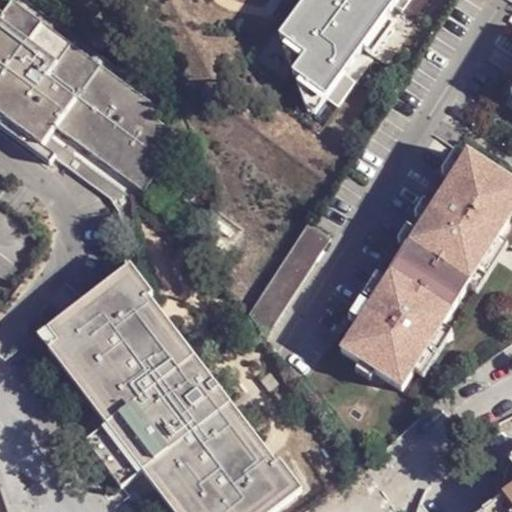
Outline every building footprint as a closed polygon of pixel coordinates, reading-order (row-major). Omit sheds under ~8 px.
[(0,0),(0,116),(45,149),(52,139),(59,130),(147,194),(179,149),(170,143),(177,134),(156,119),(162,110),(7,0),(0,0)] [(7,0),(162,110),(167,104),(22,0),(7,0)] [(321,83),(354,106),(429,0),(340,0),(307,46),(333,63),(321,83)] [(45,149),(0,116),(0,127),(40,156),(48,162),(53,155),(45,149)] [(468,159),(459,153),(443,175),(453,182),(468,159)] [(511,183),(470,156),(468,159),(453,182),(435,210),(426,223),(417,236),(408,250),(386,283),(358,326),(341,352),(359,365),(374,374),(400,391),(412,372),(440,329),(467,289),(498,242),(511,220),(511,183)] [(435,210),(425,204),(416,216),(426,223),(435,210)] [(332,243),(308,228),(250,317),(266,338),(332,243)] [(417,236),(408,230),(399,243),(408,250),(417,236)] [(498,242),(467,289),(476,295),(508,248),(498,242)] [(119,277),(40,338),(50,351),(42,358),(71,395),(100,433),(79,449),(116,495),(136,479),(162,511),(276,511),(297,497),(274,468),(271,470),(142,306),(145,303),(133,287),(123,274),(119,277)] [(386,283),(377,277),(348,320),(358,326),(386,283)] [(440,329),(412,372),(421,378),(450,335),(440,329)] [(374,374),(359,365),(355,371),(369,381),(374,374)] [(511,511),(511,459),(511,461),(511,494),(507,499),(488,511),(511,511)] [(511,494),(511,461),(504,466),(502,479),(500,489),(507,499),(511,494)]
